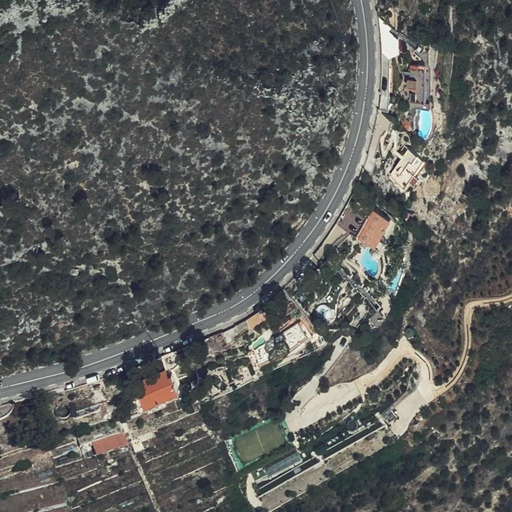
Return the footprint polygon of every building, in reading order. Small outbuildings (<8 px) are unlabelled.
[(415,108),(420,108),(420,102),(426,102),(427,102),(427,67),(425,64),(410,64),(410,76),(409,77),(409,79),(407,82),(407,85),(409,87),(405,87),(403,91),(405,102),(415,103),(415,108)] [(424,159),(407,148),(389,178),(406,189),(410,181),(424,159)] [(428,161),(424,159),(410,181),(415,184),(420,177),(418,176),(428,161)] [(360,236),(375,208),(365,203),(350,231),(360,236)] [(384,250),(399,222),(375,208),(360,236),(384,250)] [(405,225),(399,222),(384,250),(390,253),(405,225)] [(258,313),(246,321),(250,329),(262,322),(258,313)] [(254,356),(249,359),(253,367),(258,364),(260,366),(298,349),(297,349),(303,345),(305,346),(313,340),(305,329),(301,331),(298,327),(253,353),(254,356)] [(170,366),(165,355),(162,356),(140,365),(145,377),(170,366)] [(145,411),(186,394),(176,371),(173,373),(170,366),(145,377),(150,388),(138,394),(145,411)] [(391,407),(381,414),(385,420),(387,423),(397,416),(391,407)] [(113,437),(114,445),(129,444),(127,436),(113,437)]
